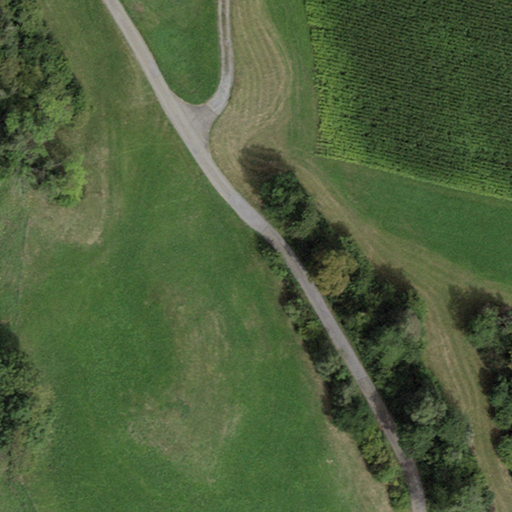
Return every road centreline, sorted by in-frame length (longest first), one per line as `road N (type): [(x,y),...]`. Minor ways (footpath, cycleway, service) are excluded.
road 1 (residential): [(113,0),(218,181),(384,384),(416,511)]
road 2 (track): [(186,134),(222,95),(229,73),(227,0)]
